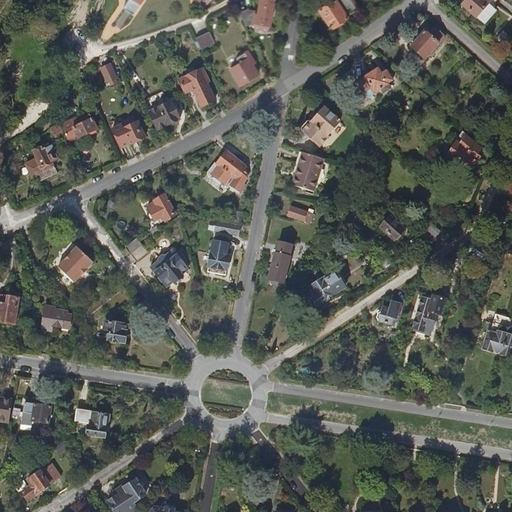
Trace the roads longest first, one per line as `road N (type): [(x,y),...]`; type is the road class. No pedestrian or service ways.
road 1 (residential): [(255,375),(457,242),(482,212),(511,139)]
road 2 (residential): [(231,359),(284,85)]
road 3 (residential): [(256,413),(511,454)]
road 4 (residential): [(511,424),(260,385)]
road 5 (residential): [(68,198),(201,137),(284,85)]
road 6 (residential): [(68,198),(202,366)]
road 7 (residential): [(0,359),(189,388)]
road 8 (residential): [(47,511),(194,415)]
road 9 (residential): [(284,85),(415,0)]
